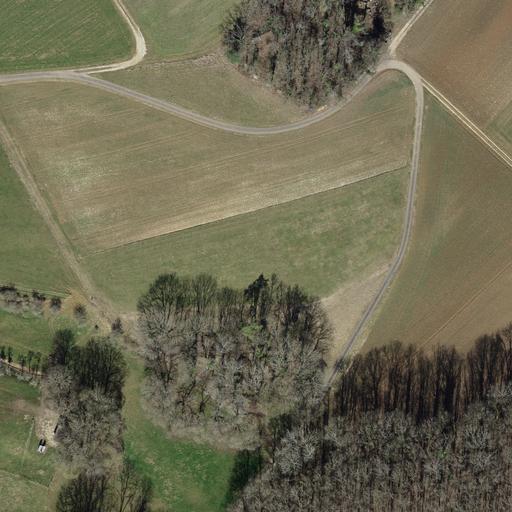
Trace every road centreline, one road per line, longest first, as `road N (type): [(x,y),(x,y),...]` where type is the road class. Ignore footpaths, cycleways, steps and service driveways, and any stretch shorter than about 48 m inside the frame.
road 1 (track): [(238,511),(292,448),(402,252),(418,84),(405,66)]
road 2 (track): [(405,66),(380,64),(341,106),(305,125),(239,133),(72,74),(0,81)]
road 3 (track): [(72,74),(205,55)]
